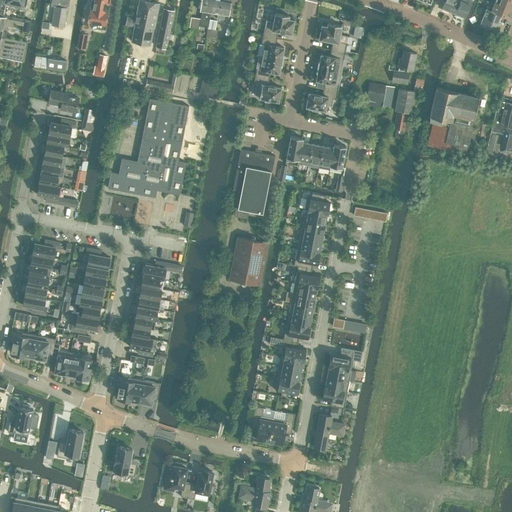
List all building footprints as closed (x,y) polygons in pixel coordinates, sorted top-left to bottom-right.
[(25,6),(26,0),(5,0),(5,2),(5,3),(4,9),(3,13),(9,14),(11,4),(25,6)] [(68,5),(68,0),(51,0),(51,5),(54,6),(52,25),(64,27),(68,5)] [(94,0),(94,6),(91,5),(90,9),(89,9),(87,22),(106,25),(108,12),(105,12),(107,0),(94,0)] [(156,21),(160,3),(144,0),(139,0),(136,18),(128,17),(126,24),(135,26),(132,41),(151,44),(155,21),(156,21)] [(211,13),(213,0),(201,0),(200,11),(202,11),(201,18),(191,17),(189,27),(199,28),(199,25),(200,25),(207,26),(209,27),(210,19),(211,12),(211,13)] [(213,0),(211,13),(217,14),(217,18),(223,19),(223,18),(224,14),(228,15),(230,0),(213,0)] [(455,13),(460,0),(445,0),(443,7),(455,13)] [(460,0),(455,13),(464,16),(470,0),(460,0)] [(511,0),(495,0),(491,10),(507,17),(507,16),(509,17),(511,10),(511,0)] [(167,48),(175,10),(164,8),(157,46),(167,48)] [(486,8),(480,23),(482,24),(481,25),(487,28),(488,26),(498,31),(502,21),(505,22),(507,17),(491,10),(486,8)] [(264,27),(262,36),(276,39),(278,31),(291,33),(294,20),(289,18),(289,15),(275,13),(274,22),(267,20),(265,28),(264,27)] [(0,38),(2,39),(2,37),(6,38),(8,25),(13,26),(14,24),(15,18),(15,17),(3,15),(0,14),(0,38)] [(29,32),(31,20),(24,19),(23,26),(22,31),(29,32)] [(215,29),(217,20),(210,19),(209,27),(207,26),(206,38),(216,39),(218,29),(215,29)] [(42,21),(41,27),(49,29),(50,22),(42,21)] [(331,49),(345,52),(346,43),(345,43),(347,36),(340,35),(342,26),(328,23),(327,26),(322,25),(319,39),(332,41),(331,49)] [(85,49),(87,34),(79,33),(76,47),(85,49)] [(263,56),(282,60),(283,55),(282,55),(284,47),(275,45),(276,39),(262,36),(261,43),(265,44),(263,56)] [(2,39),(0,38),(0,55),(6,57),(10,39),(6,38),(2,37),(2,39)] [(23,60),(26,45),(26,42),(10,39),(6,57),(23,60)] [(317,67),(341,72),(345,52),(331,49),(330,56),(321,54),(319,62),(318,62),(317,67)] [(413,70),(416,53),(404,50),(402,58),(400,57),(398,66),(399,67),(398,71),(393,70),(392,81),(407,83),(409,72),(407,72),(408,69),(413,70)] [(281,65),(282,60),(263,56),(259,55),(255,75),(269,78),(270,71),(279,73),(280,65),(281,65)] [(35,56),(34,66),(47,68),(65,71),(67,61),(35,56)] [(102,76),(103,76),(104,75),(105,68),(97,66),(96,66),(94,67),(93,74),(102,76)] [(337,91),(341,72),(317,67),(317,72),(316,80),(325,82),(324,89),(337,91)] [(278,101),(281,87),(267,85),(269,78),(255,75),(253,83),(256,83),(255,91),(260,92),(259,98),(265,99),(265,101),(271,102),(272,100),(278,101)] [(422,91),(424,79),(416,77),(413,90),(422,91)] [(146,87),(160,90),(173,92),(174,84),(162,82),(147,79),(146,87)] [(215,98),(218,82),(203,79),(199,95),(215,98)] [(391,107),(394,87),(370,82),(365,105),(381,108),(382,105),(391,107)] [(432,122),(427,145),(444,148),(443,151),(465,154),(467,146),(473,118),(479,97),(436,87),(429,115),(431,116),(429,122),(432,122)] [(411,113),(415,91),(399,88),(395,110),(397,111),(394,128),(405,130),(408,112),(411,113)] [(336,99),(337,91),(324,89),(322,95),(309,93),(306,106),(312,108),(312,110),(318,111),(319,109),(325,110),(326,105),(331,106),(333,98),(336,99)] [(76,111),(79,98),(67,95),(67,93),(51,90),(48,102),(61,104),(61,108),(76,111)] [(496,111),(491,129),(495,130),(505,132),(505,128),(507,129),(508,125),(511,126),(511,99),(502,97),(498,112),(496,111)] [(111,171),(108,187),(156,196),(158,186),(165,187),(164,191),(180,194),(186,161),(179,160),(190,105),(150,98),(138,160),(122,157),(119,173),(111,171)] [(87,108),(84,121),(93,122),(95,110),(87,108)] [(0,118),(0,129),(2,130),(4,130),(6,130),(8,119),(5,118),(0,117),(0,118)] [(51,122),(49,133),(69,137),(71,126),(75,127),(76,121),(61,118),(60,123),(51,122)] [(501,146),(500,150),(511,153),(511,126),(508,125),(507,129),(505,128),(505,132),(501,146)] [(403,140),(404,131),(395,129),(394,139),(403,140)] [(491,133),(485,157),(495,159),(496,159),(498,150),(500,150),(501,146),(499,145),(499,144),(496,143),(498,134),(495,134),(495,130),(491,129),(491,133)] [(49,133),(47,143),(63,146),(67,147),(69,137),(49,133)] [(301,142),(302,142),(303,138),(290,135),(285,163),(297,165),(298,163),(297,163),(301,142)] [(312,144),(302,142),(301,142),(297,163),(298,163),(308,165),(312,144)] [(47,143),(45,153),(61,156),(63,146),(47,143)] [(319,167),(323,146),(312,144),(308,165),(319,167)] [(330,165),(331,166),(342,168),(346,146),(334,144),(333,148),(330,165)] [(333,148),(323,146),(319,167),(330,169),(331,166),(330,165),(333,148)] [(272,171),(275,155),(241,149),(235,177),(233,189),(239,190),(234,215),(248,218),(249,210),(263,212),(268,183),(271,171),(272,171)] [(66,157),(61,156),(45,153),(43,163),(64,167),(66,157)] [(43,163),(41,173),(58,176),(57,176),(62,177),(64,167),(43,163)] [(56,186),(57,176),(58,176),(41,173),(39,183),(56,186)] [(60,203),(61,198),(58,197),(60,186),(56,186),(39,183),(37,194),(46,195),(50,196),(49,201),(60,203)] [(307,197),(305,209),(309,210),(309,209),(327,213),(329,202),(324,201),(325,195),(312,193),(311,198),(307,197)] [(307,219),(325,223),(327,213),(309,209),(309,210),(307,219)] [(190,226),(192,212),(187,211),(184,225),(190,226)] [(303,218),(301,228),(323,233),(325,223),(307,219),(303,218)] [(301,228),(299,238),(321,243),(323,233),(301,228)] [(259,285),(268,242),(237,237),(229,279),(259,285)] [(299,238),(297,248),(319,253),(321,243),(299,238)] [(34,243),(32,254),(53,258),(55,247),(58,248),(60,242),(48,240),(47,245),(44,244),(34,243)] [(97,255),(98,250),(86,247),(85,253),(89,254),(87,264),(108,268),(110,257),(101,255),(97,255)] [(297,248),(294,265),(298,266),(311,268),(312,263),(319,264),(320,258),(318,257),(319,253),(297,248)] [(51,268),(53,258),(32,254),(30,264),(47,267),(51,268)] [(47,267),(30,264),(28,274),(45,277),(49,278),(51,268),(47,267)] [(87,264),(85,274),(106,278),(108,268),(87,264)] [(145,264),(143,275),(164,279),(166,268),(164,268),(161,268),(158,267),(158,266),(145,264)] [(298,266),(295,282),(317,287),(317,282),(319,282),(321,276),(310,274),(311,268),(298,266)] [(45,277),(28,274),(27,284),(47,288),(49,278),(45,277)] [(85,274),(83,284),(104,288),(106,278),(85,274)] [(143,275),(141,285),(162,289),(164,279),(143,275)] [(295,282),(293,292),(315,297),(317,287),(295,282)] [(47,288),(27,284),(25,294),(45,298),(47,288)] [(102,298),(104,288),(83,284),(81,294),(102,298)] [(141,285),(139,295),(160,299),(162,289),(141,285)] [(293,292),(291,302),(313,307),(315,297),(293,292)] [(45,298),(25,294),(23,305),(32,307),(31,312),(46,315),(47,309),(43,308),(45,298)] [(83,305),(100,308),(102,298),(81,294),(79,305),(83,305)] [(139,295),(137,305),(158,309),(160,299),(139,295)] [(291,302),(289,312),(292,313),(311,317),(313,307),(291,302)] [(83,305),(81,315),(98,318),(100,308),(83,305)] [(137,305),(135,315),(156,319),(158,309),(137,305)] [(30,321),(31,315),(15,312),(14,318),(30,322),(30,321)] [(289,312),(287,322),(309,327),(311,317),(292,313),(289,312)] [(96,329),(98,318),(81,315),(77,314),(75,324),(72,324),(71,329),(75,330),(85,332),(86,327),(96,329)] [(135,315),(133,325),(150,328),(150,329),(154,329),(156,319),(135,315)] [(287,322),(285,333),(292,335),(291,340),(297,341),(298,336),(309,338),(310,331),(308,331),(309,327),(287,322)] [(133,325),(131,335),(148,338),(150,329),(150,328),(133,325)] [(23,357),(28,333),(12,330),(10,337),(10,342),(13,342),(11,351),(12,351),(12,353),(17,354),(16,356),(23,357)] [(29,356),(34,357),(38,335),(28,333),(23,357),(29,358),(29,356)] [(55,342),(56,338),(38,335),(34,357),(38,358),(38,360),(45,361),(46,355),(52,356),(55,342)] [(131,335),(129,346),(139,348),(138,353),(152,356),(153,351),(155,351),(157,339),(148,338),(131,335)] [(284,338),(280,356),(302,360),(303,355),(305,356),(307,349),(296,347),(297,341),(291,340),(284,338)] [(66,374),(70,352),(60,350),(61,344),(55,342),(52,356),(57,357),(54,374),(61,375),(62,373),(66,374)] [(329,353),(328,360),(330,360),(329,365),(351,370),(353,360),(361,361),(362,351),(341,347),(340,355),(329,353)] [(80,358),(81,358),(81,354),(70,352),(66,374),(71,375),(70,377),(76,378),(80,358)] [(280,356),(278,366),(300,370),(302,360),(280,356)] [(92,360),(81,358),(80,358),(76,378),(83,379),(83,377),(88,378),(89,376),(90,376),(91,366),(92,360)] [(329,365),(327,376),(349,380),(351,370),(329,365)] [(278,366),(276,377),(298,381),(300,370),(278,366)] [(122,400),(129,402),(133,378),(118,375),(116,381),(117,381),(116,386),(119,387),(117,395),(118,395),(117,397),(122,398),(122,400)] [(327,376),(325,386),(347,391),(349,380),(327,376)] [(276,377),(274,388),(282,390),(281,395),(287,396),(288,391),(298,393),(299,386),(297,386),(298,381),(276,377)] [(140,402),(144,380),(133,378),(129,402),(135,403),(135,401),(140,402)] [(157,400),(160,383),(144,380),(140,402),(144,403),(144,404),(151,406),(152,399),(157,400)] [(322,391),(321,398),(331,400),(330,405),(344,408),(347,391),(325,386),(324,392),(322,391)] [(10,417),(7,431),(15,433),(14,439),(26,441),(27,435),(28,435),(29,426),(36,427),(39,415),(32,413),(33,409),(30,408),(31,406),(22,404),(22,407),(19,406),(18,415),(17,418),(10,417)] [(269,441),(273,419),(261,417),(263,407),(255,406),(252,423),(258,424),(257,430),(258,431),(257,439),(259,439),(258,441),(267,443),(268,441),(269,441)] [(292,429),(295,414),(286,412),(285,421),(273,419),(269,441),(281,443),(283,435),(284,436),(285,428),(292,429)] [(342,435),(344,424),(330,421),(331,416),(320,413),(314,447),(325,449),(328,432),(342,435)] [(59,441),(57,456),(78,460),(80,448),(82,448),(84,440),(82,439),(83,432),(69,429),(67,439),(67,442),(59,441)] [(49,439),(47,453),(54,454),(57,441),(49,439)] [(118,446),(113,472),(135,476),(137,463),(129,462),(130,459),(132,449),(118,446)] [(186,502),(190,484),(184,482),(186,468),(173,465),(171,475),(170,475),(167,475),(164,488),(173,490),(174,486),(182,487),(180,496),(185,497),(184,501),(186,502)] [(210,484),(213,471),(204,470),(203,472),(199,471),(196,485),(190,484),(186,502),(189,502),(190,498),(194,499),(196,491),(213,494),(215,485),(210,484)] [(103,474),(101,487),(108,488),(110,475),(103,474)] [(268,491),(270,478),(259,476),(256,488),(246,486),(244,496),(254,498),(253,504),(258,505),(258,507),(256,507),(255,511),(263,511),(264,508),(262,508),(262,505),(267,506),(270,492),(268,491)] [(317,500),(319,488),(308,486),(305,498),(303,498),(300,511),(314,511),(315,510),(324,511),(327,502),(317,500)] [(11,511),(23,511),(26,499),(15,497),(13,504),(12,511),(11,511)] [(26,499),(23,511),(34,511),(37,501),(26,499)] [(37,501),(34,511),(45,511),(48,503),(37,501)] [(48,503),(45,511),(56,511),(57,510),(58,510),(59,505),(48,503)]
